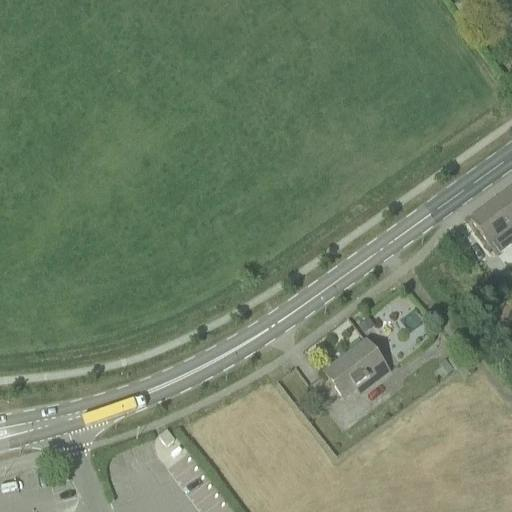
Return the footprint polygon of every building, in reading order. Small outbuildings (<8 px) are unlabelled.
[(497,256),(511,245),(511,190),(470,222),(496,257),(497,256)] [(491,285),(499,295),(510,286),(505,280),(497,280),(491,285)] [(511,362),(511,294),(478,325),(511,362)] [(368,321),(357,329),(364,338),(375,330),(368,321)] [(359,400),(390,377),(365,345),(324,376),(344,402),(354,393),(359,400)] [(457,354),(447,362),(465,383),(475,374),(457,354)] [(439,369),(440,371),(447,378),(453,372),(445,363),(439,369)]
